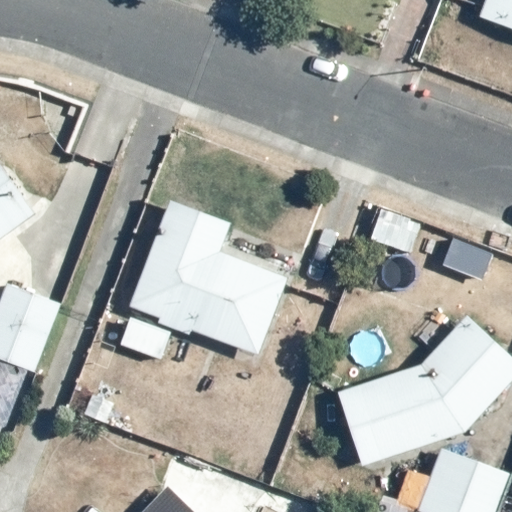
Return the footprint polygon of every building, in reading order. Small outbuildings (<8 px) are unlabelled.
[(511,0),(491,0),(485,16),(511,25),(511,0)] [(0,236),(31,214),(0,170),(0,236)] [(227,219),(168,199),(131,310),(259,353),(286,272),(217,249),(227,219)] [(60,301),(4,280),(0,292),(0,358),(34,371),(60,301)] [(511,377),(511,358),(466,315),(424,359),(337,389),(362,464),(462,431),(511,377)] [(495,511),(511,469),(440,444),(417,510),(421,511),(495,511)] [(199,511),(168,482),(138,511),(199,511)]
